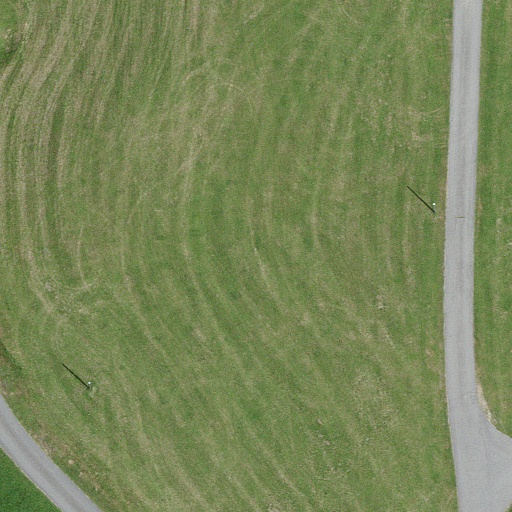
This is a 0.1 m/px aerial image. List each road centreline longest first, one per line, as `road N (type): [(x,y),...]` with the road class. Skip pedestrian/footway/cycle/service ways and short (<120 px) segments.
road 1 (unclassified): [(469,511),(455,343),(470,0)]
road 2 (unclassified): [(0,414),(82,511)]
